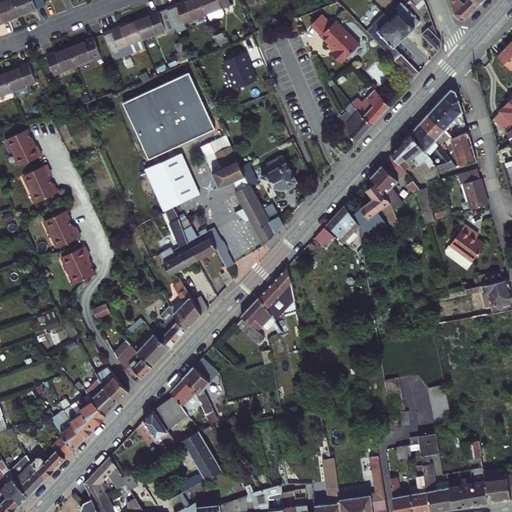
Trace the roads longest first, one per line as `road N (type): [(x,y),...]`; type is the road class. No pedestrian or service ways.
road 1 (secondary): [(36,511),(458,56)]
road 2 (residential): [(458,56),(499,217)]
road 3 (residential): [(0,48),(117,0)]
